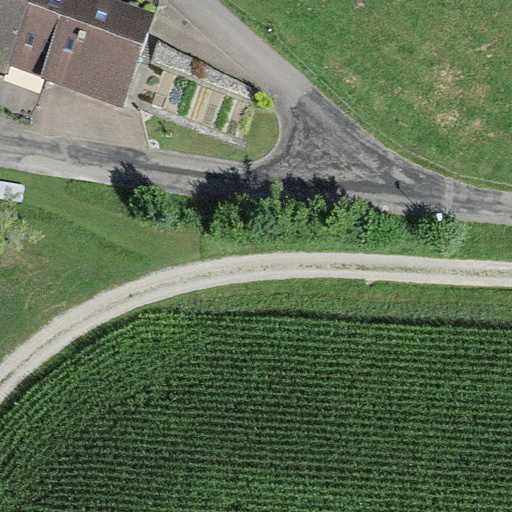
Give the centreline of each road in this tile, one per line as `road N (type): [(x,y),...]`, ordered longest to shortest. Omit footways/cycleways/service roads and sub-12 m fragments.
road 1 (track): [(511,277),(313,267),(159,284),(55,338),(0,385)]
road 2 (unclassified): [(375,183),(162,181),(0,151)]
road 3 (residential): [(375,183),(194,0)]
road 4 (residential): [(511,203),(375,183)]
